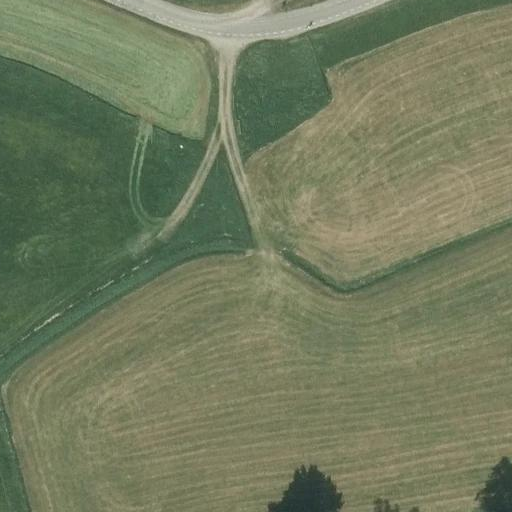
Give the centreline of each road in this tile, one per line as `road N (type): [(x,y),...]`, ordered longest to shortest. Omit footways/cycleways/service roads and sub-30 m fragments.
road 1 (track): [(270,280),(224,121),(230,31)]
road 2 (tertiary): [(129,0),(230,31),(292,26),(363,0)]
road 3 (track): [(144,245),(195,190),(222,89)]
